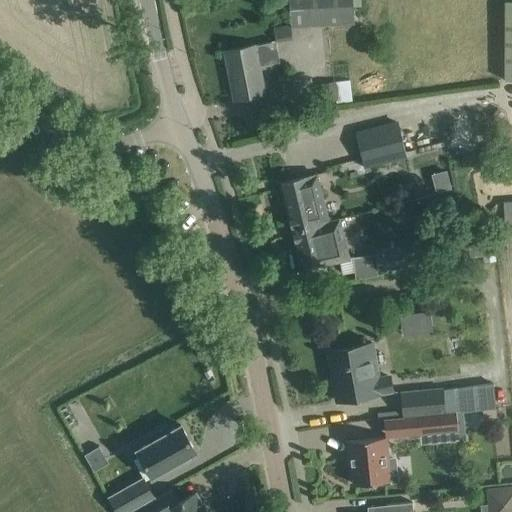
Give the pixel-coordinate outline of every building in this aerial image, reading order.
[(287,0),(290,28),(354,22),(352,0),(287,0)] [(279,62),(275,41),(224,51),(229,73),(231,73),(236,99),(265,93),(260,66),(279,62)] [(322,81),(323,102),(350,101),(349,80),(322,81)] [(498,109),(492,117),(497,122),(504,114),(498,109)] [(356,133),(364,166),(402,156),(393,123),(356,133)] [(279,183),(291,230),(328,220),(316,174),(279,183)] [(511,198),(502,198),(503,224),(511,223),(511,198)] [(348,259),(338,218),(328,220),(328,221),(291,230),(300,264),(325,258),(327,263),(348,259)] [(412,246),(376,252),(378,268),(414,263),(412,246)] [(414,313),(400,315),(403,335),(418,333),(414,313)] [(392,390),(389,376),(373,379),(367,343),(328,350),(337,401),(376,393),(392,390)] [(492,384),(401,392),(403,410),(404,416),(404,417),(461,411),(462,411),(482,409),(495,408),(492,384)] [(461,411),(404,417),(405,435),(442,431),(442,439),(463,437),(461,412),(461,411)] [(166,432),(164,428),(148,437),(150,441),(137,449),(152,477),(196,452),(180,424),(166,432)] [(366,438),(346,440),(348,465),(351,465),(353,484),(363,483),(366,487),(375,486),(377,481),(390,480),(386,437),(386,436),(366,438)] [(142,477),(108,497),(115,511),(132,511),(147,504),(147,503),(154,499),(144,481),(142,477)] [(487,511),(511,511),(511,485),(486,488),(487,511)] [(147,504),(132,511),(208,511),(203,502),(201,503),(195,492),(177,502),(171,490),(172,490),(172,489),(154,499),(147,503),(147,504)] [(412,511),(412,502),(386,504),(386,511),(412,511)]
